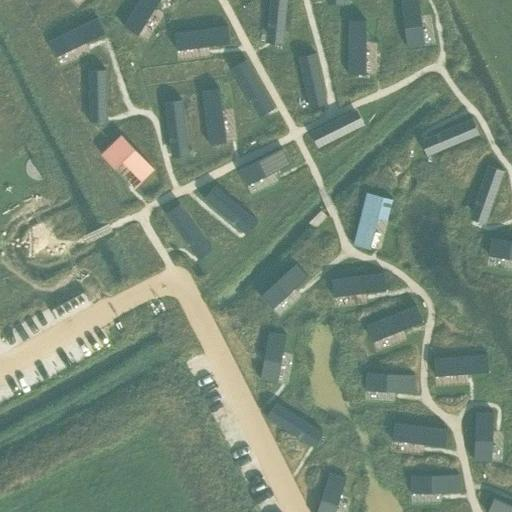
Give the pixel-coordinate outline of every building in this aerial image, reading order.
[(139,0),(124,25),(139,34),(157,6),(160,0),(139,0)] [(269,0),(265,38),(283,40),(287,0),(269,0)] [(418,0),(400,0),(407,46),(425,43),(418,0)] [(98,17),(49,40),(57,57),(87,42),(106,33),(98,17)] [(348,18),(346,72),(364,72),(366,18),(348,18)] [(227,22),(174,30),(177,48),(208,43),(229,40),(227,22)] [(315,51),(297,55),(307,102),(325,98),(315,51)] [(246,60),(231,69),(255,111),(270,102),(246,60)] [(107,70),(89,70),(90,114),(108,114),(107,70)] [(219,88),(201,91),(208,144),(226,142),(222,109),(219,88)] [(182,99),(164,102),(171,150),(188,148),(182,99)] [(355,109),(312,131),(319,146),(363,124),(355,109)] [(470,119),(425,138),(432,154),(450,147),(477,136),(470,119)] [(120,130),(106,143),(143,182),(156,170),(120,130)] [(282,148),(240,169),(248,185),(290,165),(282,148)] [(488,164),(472,210),(489,216),(505,170),(488,164)] [(368,184),(354,236),(372,241),(386,189),(368,184)] [(214,187),(203,200),(240,232),(252,218),(214,187)] [(180,204),(166,215),(194,254),(208,244),(180,204)] [(511,241),(495,238),(492,256),(511,259),(511,241)] [(291,262),(257,294),(269,307),(303,275),(291,262)] [(384,273),(331,279),(333,297),(386,290),(384,273)] [(417,305),(367,325),(374,342),(424,322),(417,305)] [(85,336),(89,345),(111,333),(106,324),(85,336)] [(269,331),(260,377),(278,381),(287,335),(269,331)] [(488,354),(434,358),(435,376),(489,372),(488,354)] [(366,372),(365,390),(412,393),(413,375),(366,372)] [(276,402),(266,418),(308,444),(317,428),(276,402)] [(476,413),(473,460),(491,461),(494,414),(476,413)] [(395,422),(393,440),(446,447),(448,430),(395,422)] [(330,472),(316,511),(335,511),(347,477),(330,472)] [(460,474),(413,476),(413,494),(460,492),(460,474)] [(511,511),(511,505),(494,497),(487,511),(511,511)]
